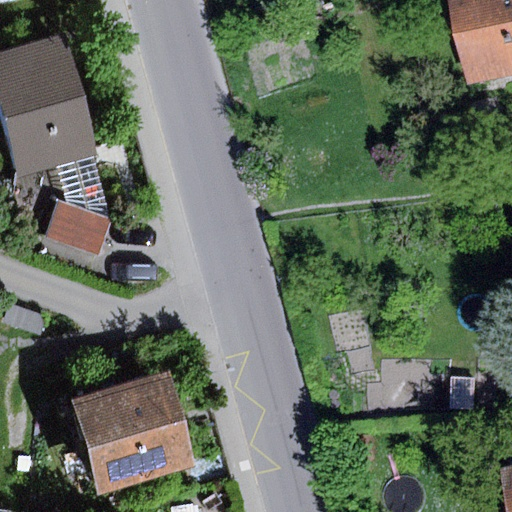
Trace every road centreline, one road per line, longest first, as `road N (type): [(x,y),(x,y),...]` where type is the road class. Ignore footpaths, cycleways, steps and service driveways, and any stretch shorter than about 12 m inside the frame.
road 1 (residential): [(170,0),(246,293)]
road 2 (residential): [(246,293),(125,321),(0,272)]
road 3 (residential): [(246,293),(303,511)]
